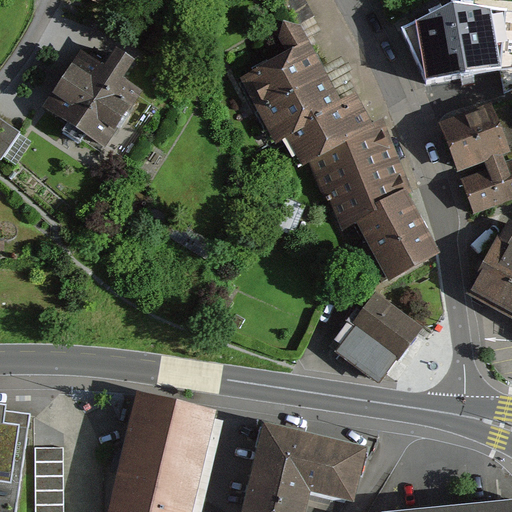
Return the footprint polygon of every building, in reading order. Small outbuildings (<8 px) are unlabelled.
[(85,0),(107,8),(110,0),(85,0)] [(445,15),(401,35),(426,89),(502,75),(499,65),(511,64),(511,10),(453,11),(445,15)] [(303,167),(310,163),(374,131),(356,96),(341,104),(301,27),(279,38),(288,56),(242,80),(275,145),(288,138),(303,167)] [(104,68),(81,54),(46,108),(109,148),(143,94),(121,80),(133,62),(115,51),(104,68)] [(494,106),(441,126),(458,173),(484,163),(504,156),(511,154),(494,106)] [(0,121),(0,160),(1,161),(19,132),(0,121)] [(345,230),(358,223),(388,281),(438,255),(409,197),(417,193),(382,126),(374,131),(310,163),(345,230)] [(484,163),(487,171),(507,164),(504,156),(484,163)] [(487,171),(462,181),(475,215),(511,201),(511,162),(507,164),(487,171)] [(511,318),(511,218),(510,218),(483,262),(479,270),(482,272),(468,293),(511,318)] [(379,380),(397,357),(399,358),(422,328),(376,293),(354,322),(358,324),(338,349),(379,380)] [(192,511),(217,415),(140,396),(126,451),(110,511),(192,511)] [(261,424),(264,406),(221,399),(218,417),(261,424)] [(0,511),(17,511),(33,414),(0,408),(0,511)] [(364,447),(262,421),(239,511),(302,511),(308,490),(351,500),(364,447)] [(64,511),(63,450),(35,451),(36,511),(64,511)] [(511,511),(511,499),(389,511),(511,511)]
